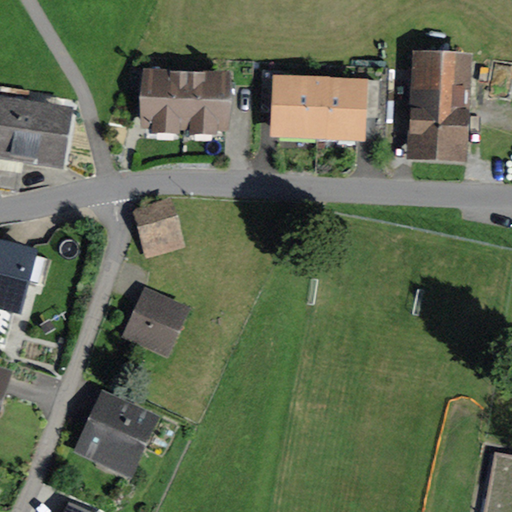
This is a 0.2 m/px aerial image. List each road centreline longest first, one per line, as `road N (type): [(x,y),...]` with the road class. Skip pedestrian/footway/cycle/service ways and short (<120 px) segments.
road 1 (residential): [(511,193),(239,183),(112,192)]
road 2 (residential): [(112,192),(121,251),(38,492),(21,511)]
road 3 (track): [(31,0),(86,90),(112,192)]
